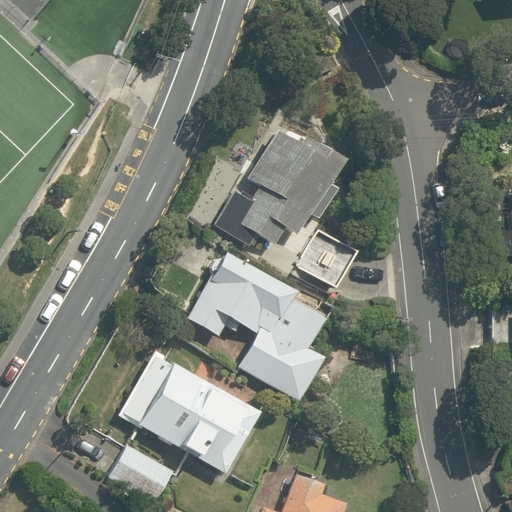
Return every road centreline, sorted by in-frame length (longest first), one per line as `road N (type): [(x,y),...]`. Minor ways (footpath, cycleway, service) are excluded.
road 1 (tertiary): [(224,0),(177,134),(134,223),(0,451)]
road 2 (residential): [(398,108),(459,511)]
road 3 (unknown): [(19,417),(119,511)]
road 4 (residential): [(339,0),(398,108)]
